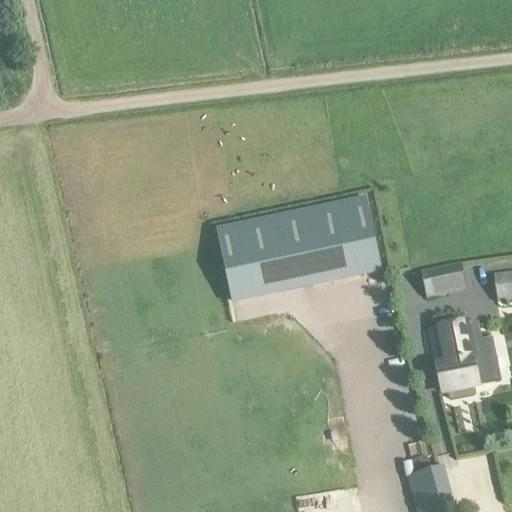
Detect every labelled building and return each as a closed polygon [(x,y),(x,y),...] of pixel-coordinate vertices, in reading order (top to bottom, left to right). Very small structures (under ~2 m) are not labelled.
[(367,201),(219,233),(234,304),(382,272),(367,201)] [(461,266),(421,275),(427,300),(467,291),(461,266)] [(511,274),(495,277),(496,288),(498,304),(511,301),(511,274)] [(374,307),(376,339),(401,338),(399,306),(374,307)] [(470,324),(432,331),(439,368),(438,368),(443,395),(479,388),(474,362),(478,362),(470,324)] [(485,341),(499,340),(498,325),(484,326),(485,341)] [(415,511),(431,511),(453,507),(440,457),(404,466),(415,511)]
